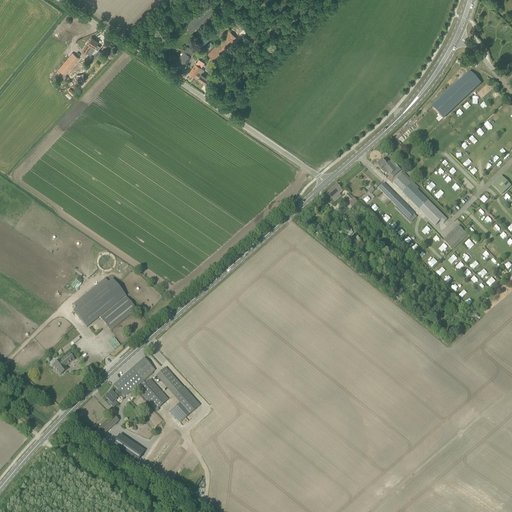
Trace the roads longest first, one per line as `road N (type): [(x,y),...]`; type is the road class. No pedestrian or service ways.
road 1 (secondary): [(0,492),(91,389),(325,183)]
road 2 (track): [(214,511),(91,435),(7,366),(98,276),(115,273)]
road 3 (unclassified): [(325,183),(58,0)]
road 4 (track): [(151,511),(48,444)]
